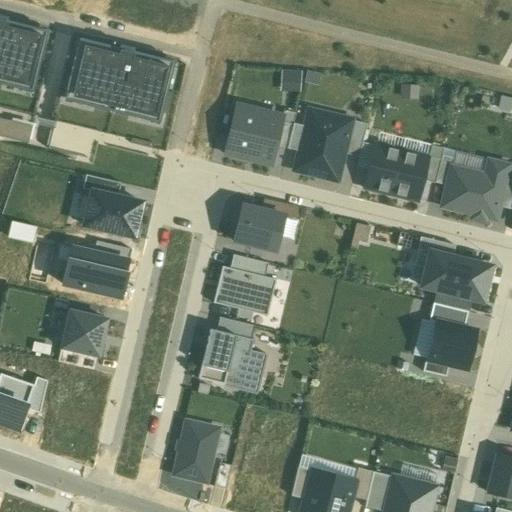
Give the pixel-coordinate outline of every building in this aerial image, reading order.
[(47,30),(0,18),(0,86),(32,94),(47,30)] [(79,40),(64,102),(159,124),(174,62),(79,40)] [(279,90),(299,91),(300,70),(279,70),(279,90)] [(511,98),(496,95),(493,108),(511,113),(511,98)] [(235,107),(225,155),(272,165),(276,146),(281,126),(259,121),(261,113),(235,107)] [(284,112),(276,146),(288,149),(293,125),(295,115),(284,112)] [(294,173),(336,182),(342,154),(347,134),(328,130),(331,117),(309,112),(305,127),(293,125),(287,150),(299,152),(294,173)] [(0,137),(26,143),(30,125),(0,117),(0,137)] [(347,134),(342,154),(358,157),(366,125),(350,121),(347,134)] [(364,189),(391,195),(401,152),(374,146),(364,189)] [(428,158),(422,182),(434,184),(440,156),(442,149),(430,147),(428,158)] [(391,195),(418,201),(422,182),(428,158),(401,152),(391,195)] [(451,168),(485,176),(488,162),(488,161),(454,153),(453,159),(451,168)] [(440,156),(434,184),(446,187),(451,168),(453,159),(440,156)] [(485,176),(451,168),(446,187),(441,208),(495,221),(499,208),(505,180),(509,167),(488,162),(485,176)] [(86,176),(83,190),(92,192),(117,198),(120,184),(86,176)] [(511,203),(511,181),(505,180),(499,208),(510,210),(511,203)] [(117,198),(92,192),(83,226),(133,238),(142,203),(117,198)] [(263,200),(260,212),(284,218),(295,220),(298,209),(263,200)] [(260,212),(241,208),(233,243),(276,253),(284,218),(260,212)] [(8,238),(31,243),(35,228),(12,223),(8,238)] [(417,250),(452,258),(455,246),(420,238),(417,250)] [(130,250),(96,242),(93,253),(127,262),(130,250)] [(124,274),(127,262),(93,253),(72,248),(63,285),(119,299),(125,274),(124,274)] [(435,292),(471,300),(482,303),(490,267),(452,258),(417,250),(413,267),(424,270),(420,288),(435,292)] [(233,256),(229,270),(264,278),(267,265),(233,256)] [(222,268),(213,304),(253,314),(256,302),(269,305),(275,281),(264,278),(229,270),(222,268)] [(435,292),(432,305),(468,313),(471,300),(435,292)] [(464,329),(468,313),(432,305),(429,321),(437,323),(464,329)] [(70,312),(61,349),(96,357),(97,357),(106,321),(70,312)] [(220,320),(217,333),(250,340),(253,327),(220,320)] [(464,329),(437,323),(428,361),(448,366),(466,370),(475,332),(464,329)] [(210,331),(199,380),(260,394),(269,355),(252,351),(254,341),(217,333),(210,331)] [(61,349),(58,362),(92,371),(96,357),(61,349)] [(448,366),(428,361),(425,361),(422,372),(445,378),(448,366)] [(33,386),(0,374),(0,424),(20,431),(28,410),(26,409),(33,386)] [(46,382),(36,378),(33,386),(26,409),(28,410),(39,414),(46,382)] [(219,430),(185,422),(173,476),(206,484),(219,430)] [(511,459),(498,457),(489,495),(511,499),(511,459)] [(230,465),(219,462),(213,484),(225,487),(230,465)] [(291,498),(304,501),(312,472),(299,469),(291,498)] [(355,483),(352,499),(366,502),(373,473),(359,470),(355,483)] [(304,501),(301,511),(348,511),(352,499),(355,483),(312,472),(304,501)] [(380,511),(383,511),(392,478),(373,473),(364,508),(380,511)] [(383,511),(429,511),(435,488),(392,478),(383,511)]
